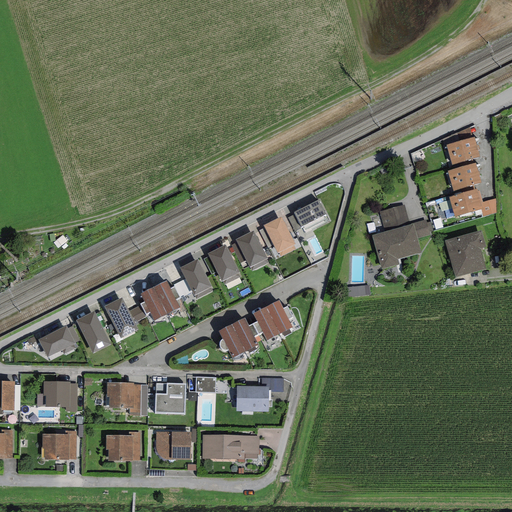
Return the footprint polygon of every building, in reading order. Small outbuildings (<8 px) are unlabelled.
[(457,133),(460,141),(473,137),(470,127),(457,133)] [(460,141),(446,145),(452,165),(480,157),(474,137),(473,137),(460,141)] [(447,171),(453,191),(481,182),(476,163),(447,171)] [(477,189),(449,197),(455,217),(481,210),(482,209),(481,203),(477,192),(477,189)] [(319,199),(293,213),(295,215),(301,226),(303,225),(305,230),(326,220),(324,217),(327,215),(319,199)] [(496,213),(496,199),(482,202),(481,203),(482,209),(481,210),(483,217),(496,213)] [(399,264),(398,260),(421,253),(417,239),(413,224),(410,225),(410,224),(404,205),(380,212),(385,232),(372,236),(381,269),(399,264)] [(288,218),(295,231),(302,228),(301,226),(295,215),(288,218)] [(282,217),(263,226),(264,228),(273,245),(278,254),(279,254),(281,257),(296,250),(294,245),(296,244),(282,217)] [(413,224),(417,239),(430,235),(429,232),(427,223),(426,220),(410,224),(410,225),(413,224)] [(268,248),(273,245),(264,228),(259,231),(268,248)] [(481,230),(444,241),(455,278),(486,269),(480,249),(486,247),(481,230)] [(253,231),(235,240),(237,242),(246,261),(250,268),(250,267),(252,270),(267,263),(265,259),(267,258),(253,231)] [(246,261),(237,242),(231,245),(241,264),(246,261)] [(225,245),(208,254),(209,257),(217,272),(221,282),(222,281),(224,285),(240,277),(238,273),(239,273),(225,245)] [(211,275),(217,272),(209,257),(204,259),(211,275)] [(197,259),(180,268),(185,279),(192,291),(194,296),(195,295),(197,299),(212,291),(210,287),(211,287),(197,259)] [(179,297),(192,291),(185,279),(173,285),(174,287),(179,297)] [(166,281),(154,287),(168,314),(180,308),(175,299),(170,289),(166,281)] [(370,295),(369,286),(347,288),(348,297),(370,295)] [(150,313),(154,321),(168,314),(154,287),(140,294),(145,302),(150,313)] [(170,289),(175,299),(179,297),(174,287),(170,289)] [(121,298),(104,306),(121,339),(138,330),(134,323),(129,312),(121,298)] [(279,301),(266,307),(280,334),(292,328),(288,319),(283,309),(279,301)] [(146,315),(150,313),(145,302),(141,304),(146,315)] [(129,312),(134,323),(145,317),(140,306),(129,312)] [(263,332),(267,341),(280,334),(266,307),(253,314),(257,322),(263,332)] [(283,309),(288,319),(292,317),(287,307),(283,309)] [(94,311),(76,320),(93,353),(111,345),(94,311)] [(244,318),(231,324),(245,351),(258,345),(254,337),(249,326),(244,318)] [(258,334),(263,332),(257,322),(253,324),(258,334)] [(224,350),(226,350),(228,350),(233,358),(245,351),(231,324),(219,331),(223,339),(220,341),(220,343),(220,346),(220,348),(222,349),(224,350)] [(249,326),(254,337),(258,334),(253,324),(249,326)] [(66,326),(38,340),(47,357),(62,350),(64,354),(76,349),(74,345),(75,344),(75,343),(67,328),(66,326)] [(73,326),(67,328),(75,343),(80,341),(73,326)] [(216,378),(196,377),(196,392),(215,393),(216,378)] [(262,378),(262,387),(269,387),(269,392),(283,392),(283,378),(262,378)] [(15,385),(15,382),(2,381),(1,406),(1,411),(3,411),(14,411),(15,385)] [(70,382),(43,382),(43,396),(45,396),(45,407),(66,408),(70,408),(70,384),(70,382)] [(133,383),(107,383),(106,397),(109,397),(109,408),(130,409),(133,409),(134,385),(133,383)] [(185,414),(186,384),(166,383),(167,384),(156,383),(156,394),(155,394),(155,414),(185,414)] [(77,412),(77,384),(70,384),(70,408),(66,408),(66,412),(77,412)] [(130,409),(130,416),(147,416),(148,385),(134,385),(133,409),(130,409)] [(269,392),(269,387),(262,387),(236,387),(236,412),(268,412),(269,392)] [(5,458),(12,458),(12,430),(1,430),(1,433),(5,434),(5,458)] [(69,459),(75,459),(76,431),(64,431),(64,435),(69,435),(69,459)] [(133,460),(140,461),(140,432),(129,432),(129,436),(133,436),(133,460)] [(190,460),(191,433),(171,432),(171,433),(156,432),(156,448),(156,450),(157,452),(158,455),(160,456),(161,457),(163,459),(166,460),(168,460),(190,460)] [(64,435),(42,434),(41,448),(44,448),(44,460),(68,460),(69,459),(69,435),(64,435)] [(129,436),(106,435),(106,450),(108,450),(108,461),(133,461),(133,460),(133,436),(129,436)] [(259,436),(203,435),(202,459),(245,460),(245,459),(257,459),(257,454),(258,454),(259,436)]
